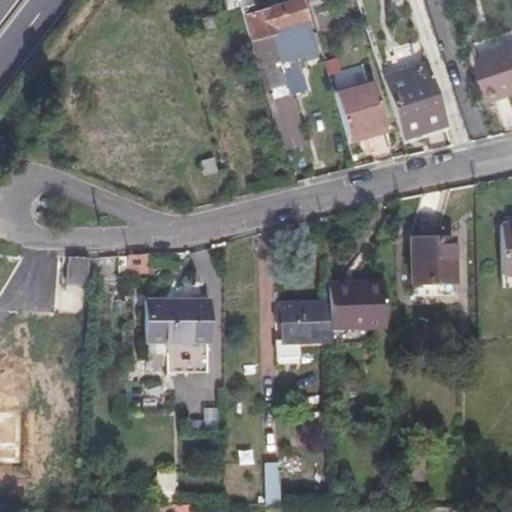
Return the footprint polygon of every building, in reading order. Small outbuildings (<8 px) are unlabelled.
[(257,39),(274,34),(272,24),(304,16),(300,3),(293,4),(293,1),(280,3),(281,8),(249,15),(257,39)] [(272,24),(274,34),(307,27),(304,16),(272,24)] [(511,90),(511,47),(478,61),(492,103),(508,98),(506,92),(511,90)] [(261,65),(269,93),(288,86),(280,59),(261,65)] [(400,136),(445,123),(426,67),(382,81),(400,136)] [(334,97),(348,144),(364,139),(363,134),(386,127),(372,85),(334,97)] [(511,218),(503,218),(503,269),(511,268),(511,218)] [(410,237),(411,283),(452,282),(452,236),(410,237)] [(147,254),(130,255),(129,272),(146,272),(147,254)] [(86,289),(87,259),(67,260),(66,289),(86,289)] [(511,268),(503,269),(503,282),(511,281),(511,268)] [(384,287),(330,289),(330,311),(331,334),(385,332),(384,287)] [(176,387),(211,387),(210,311),(148,312),(147,364),(175,364),(176,387)] [(331,334),(330,311),(284,312),(284,347),(332,347),(331,334)] [(277,471),(264,471),(266,509),(278,508),(277,471)]
